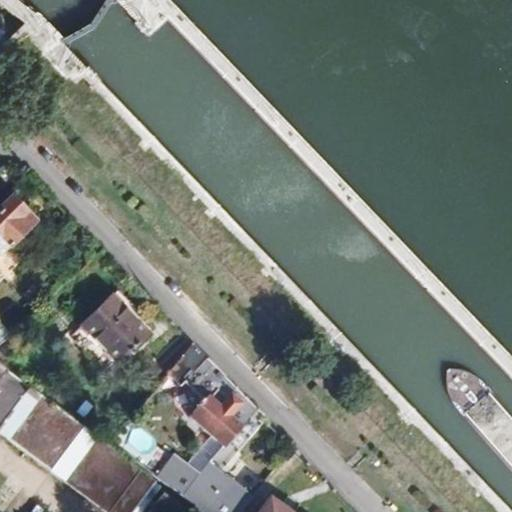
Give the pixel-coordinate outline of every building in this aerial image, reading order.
[(0,230),(10,241),(34,217),(11,193),(0,203),(0,230)] [(148,331),(111,293),(80,325),(116,361),(148,331)] [(183,376),(204,353),(191,339),(167,369),(179,380),(183,376)] [(238,511),(255,491),(227,469),(233,462),(230,459),(262,419),(260,417),(264,414),(204,353),(183,376),(202,396),(189,412),(222,441),(199,468),(173,449),(154,476),(156,478),(200,510),(202,511),(238,511)] [(0,424),(30,384),(0,361),(0,424)] [(53,470),(85,425),(40,392),(7,436),(53,470)] [(108,412),(116,420),(129,404),(120,398),(108,412)] [(154,476),(97,435),(65,477),(110,511),(131,511),(156,478),(154,476)] [(296,511),(260,484),(255,491),(238,511),(296,511)] [(189,511),(164,493),(150,511),(189,511)]
